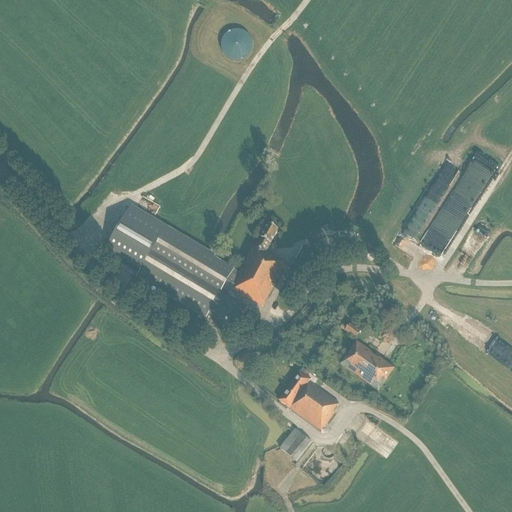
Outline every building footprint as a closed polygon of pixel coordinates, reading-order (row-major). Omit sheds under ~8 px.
[(239,30),(237,30),(234,30),(231,31),(229,32),(227,33),(225,35),(223,37),(223,38),(222,40),(221,43),(221,45),(221,48),(222,51),(223,53),(225,56),(227,58),(229,59),(231,60),(234,61),(237,61),(239,61),(242,60),(245,59),(247,57),(249,56),(250,53),(251,51),(252,48),(252,45),(252,43),(251,40),(250,38),(249,35),(247,33),(245,32),(242,31),(239,30)] [(131,207),(106,249),(141,270),(136,277),(206,318),(208,314),(236,330),(248,308),(228,296),(232,290),(240,294),(240,295),(262,307),(285,265),(277,260),(278,259),(266,252),(271,243),(271,244),(278,230),(268,225),(256,248),(253,247),(239,273),(214,258),(215,257),(131,207)] [(291,269),(301,274),(313,255),(302,249),(291,269)] [(505,355),(511,342),(511,341),(445,306),(438,319),(505,355)] [(355,339),(360,332),(350,324),(345,331),(355,339)] [(372,353),(356,342),(340,365),(378,392),(395,369),(379,358),(378,359),(371,354),(372,353)] [(309,383),(311,379),(306,376),(308,372),(303,369),(301,372),(280,402),(323,433),(326,429),(324,427),(335,412),(334,412),(339,404),(309,383)] [(311,443),(295,429),(280,449),(296,462),(311,443)]
